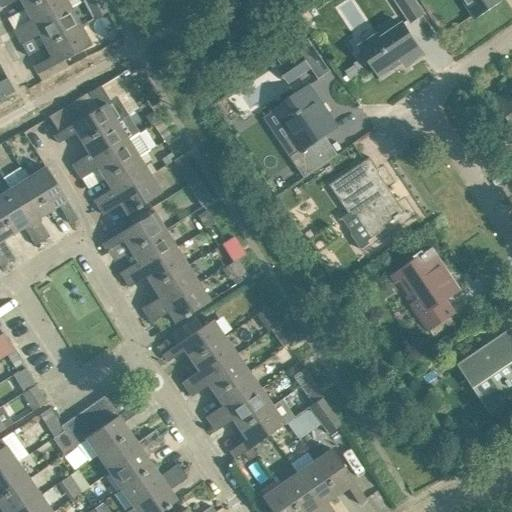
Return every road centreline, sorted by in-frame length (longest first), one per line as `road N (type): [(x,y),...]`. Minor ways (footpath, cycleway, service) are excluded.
road 1 (residential): [(126,345),(82,377),(60,368),(8,282),(77,240)]
road 2 (residential): [(243,511),(126,345)]
road 3 (residential): [(511,231),(414,96)]
road 4 (residential): [(37,131),(89,223),(77,240)]
road 5 (residential): [(77,240),(129,323),(126,345)]
